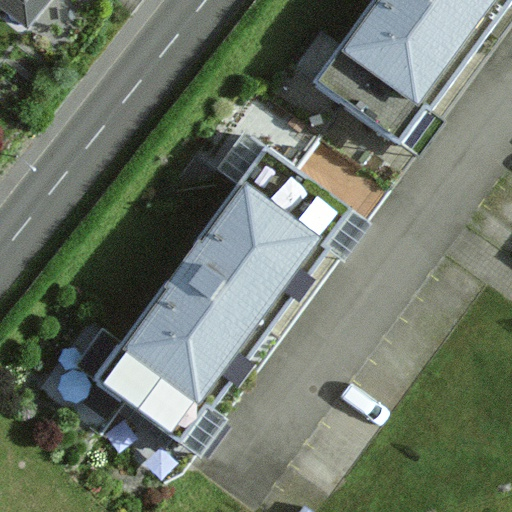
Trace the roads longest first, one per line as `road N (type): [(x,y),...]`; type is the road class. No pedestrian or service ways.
road 1 (residential): [(228,483),(511,91)]
road 2 (secondary): [(0,257),(207,0)]
